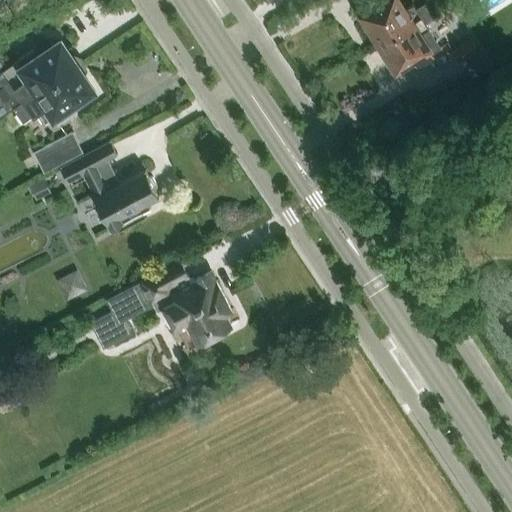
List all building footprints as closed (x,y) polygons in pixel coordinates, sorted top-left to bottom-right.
[(378,4),(363,14),(365,17),(363,22),(369,32),(375,32),(380,40),(431,8),(426,1),(416,8),(413,4),(404,10),(397,0),(377,0),(376,1),(378,4)] [(431,8),(380,40),(387,51),(385,56),(391,64),(397,65),(398,68),(414,58),(416,62),(440,46),(425,23),(436,16),(431,8)] [(472,40),(452,53),(459,63),(479,51),(472,40)] [(0,117),(4,115),(78,66),(61,41),(41,55),(36,48),(17,61),(7,68),(0,57),(0,117)] [(72,104),(94,90),(78,66),(4,115),(13,129),(38,113),(45,123),(54,116),(59,123),(77,111),(72,104)] [(77,129),(38,149),(48,169),(87,149),(77,129)] [(111,141),(61,166),(69,182),(84,175),(111,228),(151,208),(148,202),(160,196),(146,169),(119,182),(108,160),(118,155),(111,141)] [(44,178),(29,185),(36,200),(51,192),(44,178)] [(153,303),(157,309),(164,305),(174,325),(186,319),(198,341),(231,324),(225,313),(231,309),(211,270),(196,278),(197,279),(190,283),(186,276),(188,275),(180,261),(112,296),(117,307),(94,320),(108,345),(139,329),(132,314),(153,303)] [(61,275),(69,296),(90,288),(82,267),(61,275)]
